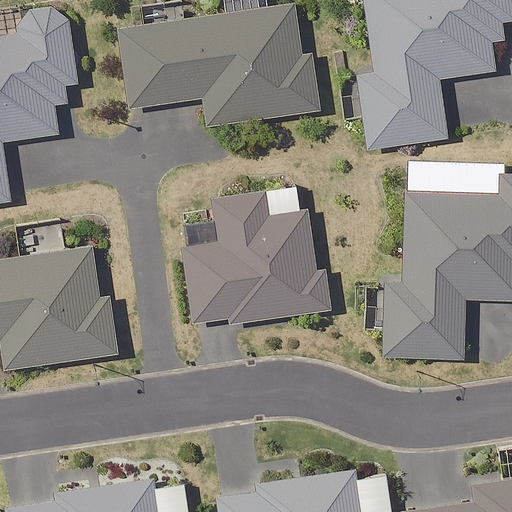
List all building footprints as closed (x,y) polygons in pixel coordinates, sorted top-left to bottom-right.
[(465,78),(497,73),(493,47),(504,45),(502,27),(511,25),(511,12),(510,0),(365,0),(375,73),(359,75),(369,148),(444,138),(437,81),(465,78)] [(23,33),(0,36),(0,198),(9,198),(2,149),(57,140),(53,112),(63,110),(59,84),(81,81),(73,25),(72,21),(70,17),(68,13),(65,10),(61,8),(57,6),(53,4),(48,4),(44,4),(40,5),(36,7),(32,9),(29,12),(26,16),(24,20),(23,24),(22,29),(23,33)] [(299,61),(293,8),(120,31),(130,110),(205,101),(208,126),(315,112),(308,60),(299,61)] [(511,300),(511,172),(503,172),(503,163),(407,162),(405,287),(386,286),(385,356),(462,357),(463,300),(511,300)] [(299,187),(263,190),(211,195),(214,223),(185,225),(187,247),(193,326),(325,315),(316,217),(302,218),(299,187)] [(0,339),(5,369),(111,353),(95,250),(65,254),(60,221),(15,228),(20,261),(0,264),(0,339)] [(389,511),(386,473),(220,487),(222,511),(389,511)] [(187,511),(183,485),(155,490),(153,481),(79,493),(54,497),(55,502),(7,509),(7,511),(187,511)] [(511,511),(511,484),(473,489),(476,507),(432,511),(511,511)]
